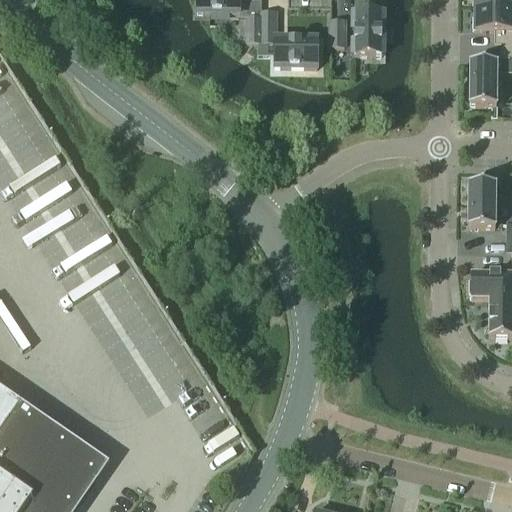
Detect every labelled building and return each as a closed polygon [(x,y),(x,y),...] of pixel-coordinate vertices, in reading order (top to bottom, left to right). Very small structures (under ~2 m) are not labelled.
[(201,18),(239,18),(239,0),(195,0),(196,12),(196,18),(201,18)] [(475,2),(475,12),(511,12),(511,0),(471,0),(472,2),(475,2)] [(472,22),(472,36),(494,36),(494,50),(500,50),(511,49),(511,12),(475,12),(474,22),(472,22)] [(317,74),(317,46),(274,46),(274,18),(260,17),(260,23),(247,22),(246,48),(274,49),(273,68),(274,68),(274,73),(279,73),(317,74)] [(353,18),(353,62),(380,62),(381,19),(353,18)] [(343,26),(329,26),(329,52),(343,52),(343,26)] [(511,49),(500,50),(500,63),(511,63),(511,49)] [(496,68),(496,78),(511,77),(511,63),(500,63),(500,68),(496,68)] [(496,68),(469,68),(468,112),(495,112),(496,78),(496,68)] [(500,190),(500,179),(490,179),(490,190),(494,190),(500,190)] [(494,190),(467,190),(467,234),(494,234),(494,190)] [(470,305),(488,305),(511,305),(511,280),(471,280),(471,286),(468,286),(468,300),(470,300),(470,305)] [(488,343),(488,344),(511,344),(511,305),(488,305),(488,343)] [(111,367),(137,350),(125,330),(98,348),(111,367)] [(0,511),(67,511),(85,486),(20,445),(30,429),(0,408),(0,511)]
